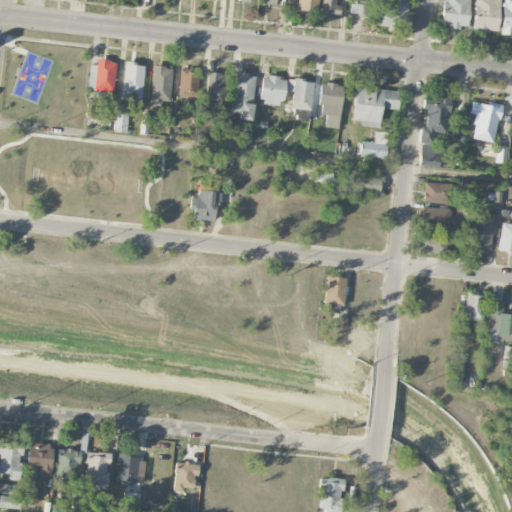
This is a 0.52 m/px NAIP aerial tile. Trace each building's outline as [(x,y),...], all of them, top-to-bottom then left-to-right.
[(318,0),(296,0),(296,10),(318,11),(318,0)] [(322,0),(321,14),(338,15),(339,0),(322,0)] [(350,0),(350,15),(372,16),(372,0),(350,0)] [(380,0),(379,26),(387,27),(387,29),(408,30),(409,0),(380,0)] [(469,0),(442,0),(442,27),(468,28),(469,0)] [(498,33),(499,0),(474,0),(473,31),(498,33)] [(511,33),(511,0),(503,0),(502,33),(511,33)] [(111,94),(117,62),(96,59),(95,66),(91,65),(86,89),(111,94)] [(144,65),(125,63),(121,99),(140,101),(144,65)] [(169,102),(172,68),(152,66),(149,104),(160,105),(160,101),(169,102)] [(178,97),(197,97),(198,70),(179,69),(178,97)] [(224,108),(225,74),(207,73),(206,99),(213,99),(213,107),(224,108)] [(236,73),(230,116),(250,119),(255,75),(236,73)] [(259,103),(284,104),(285,78),(261,77),(259,103)] [(313,82),(294,80),(290,108),(309,111),(313,82)] [(317,114),(326,115),(324,127),(338,128),(343,85),(320,83),(317,114)] [(398,91),(353,89),(351,120),(361,121),(360,126),(379,128),(380,108),(397,110),(398,91)] [(447,134),(448,97),(422,97),(422,109),(426,110),(426,128),(419,127),(418,143),(432,144),(432,133),(447,134)] [(494,143),(501,106),(471,101),(469,113),(475,115),(471,139),(494,143)] [(113,131),(127,132),(128,104),(114,104),(113,131)] [(385,159),(386,144),(391,144),(392,133),(374,132),(373,142),(360,141),(359,158),(385,159)] [(419,166),(438,168),(440,147),(420,145),(419,166)] [(506,146),(496,146),(495,163),(506,164),(506,146)] [(313,186),(331,186),(331,172),(314,172),(313,186)] [(381,195),(382,175),(352,174),(351,194),(381,195)] [(472,189),(474,181),(462,179),(461,187),(472,189)] [(450,203),(450,183),(423,183),(423,202),(450,203)] [(219,193),(205,191),(204,198),(190,197),(189,209),(193,210),(192,219),(215,222),(219,193)] [(450,208),(420,208),(420,228),(450,228),(450,208)] [(511,223),(511,211),(501,211),(500,223),(511,223)] [(492,214),(472,213),(471,249),(491,249),(492,214)] [(511,224),(499,224),(498,251),(511,252),(511,224)] [(418,253),(444,253),(444,234),(417,234),(418,253)] [(344,277),(325,277),(324,304),(343,305),(344,277)] [(464,320),(483,321),(483,295),(465,294),(464,320)] [(503,301),(489,300),(488,341),(511,341),(511,314),(502,314),(503,301)] [(338,314),(339,305),(326,304),(325,312),(338,314)] [(27,444),(26,472),(50,473),(51,444),(27,444)] [(78,477),(79,450),(57,449),(56,476),(78,477)] [(109,453),(87,452),(85,482),(95,483),(95,490),(107,490),(109,453)] [(136,485),(139,456),(117,454),(114,482),(136,485)] [(196,491),(197,464),(174,462),(173,490),(196,491)] [(340,511),(341,479),(320,478),(319,511),(340,511)] [(80,488),(72,488),(71,502),(80,502),(80,488)] [(139,494),(125,492),(123,507),(138,508),(139,494)] [(0,507),(19,509),(19,497),(0,496),(0,507)] [(48,511),(48,501),(40,501),(40,511),(48,511)]
